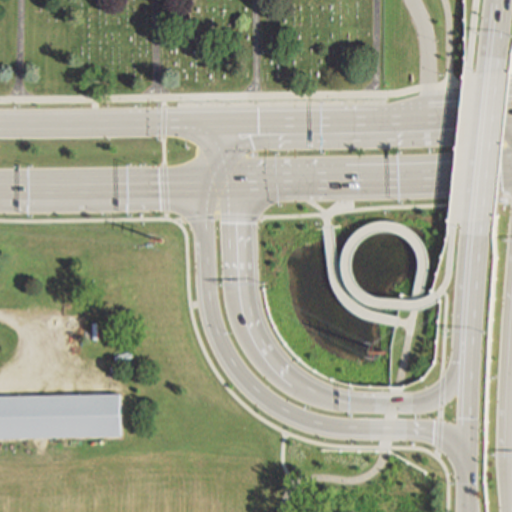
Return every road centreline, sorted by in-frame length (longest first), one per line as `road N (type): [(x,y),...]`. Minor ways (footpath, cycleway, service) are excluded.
road 1 (secondary): [(218,120),(204,216),(211,309),(233,361),(290,412),(354,427),(427,430),(474,459)]
road 2 (secondary): [(474,377),(426,404),(406,405),(327,398),(301,385),(249,326),(237,183)]
road 3 (secondary): [(511,108),(218,120)]
road 4 (secondary): [(237,183),(511,166)]
road 5 (secondary): [(0,185),(237,183)]
road 6 (secondary): [(218,120),(0,121)]
road 7 (tertiary): [(494,56),(478,221)]
road 8 (tertiary): [(478,221),(474,377)]
